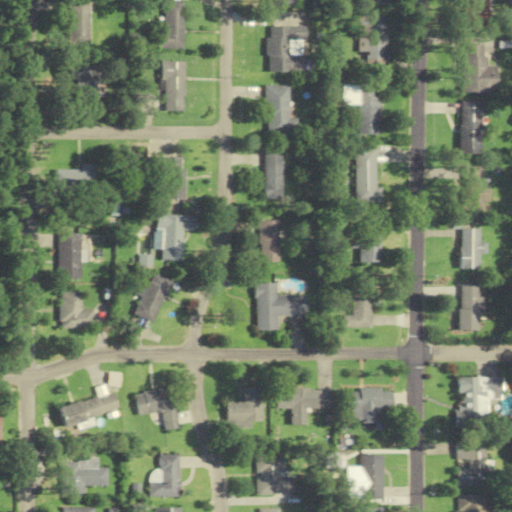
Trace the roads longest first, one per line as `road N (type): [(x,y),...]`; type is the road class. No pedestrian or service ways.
road 1 (residential): [(226,0),(222,230),(194,354),(220,511)]
road 2 (residential): [(511,353),(109,353),(45,372),(0,374)]
road 3 (residential): [(420,0),(416,511)]
road 4 (residential): [(30,0),(26,511)]
road 5 (residential): [(225,132),(29,133)]
